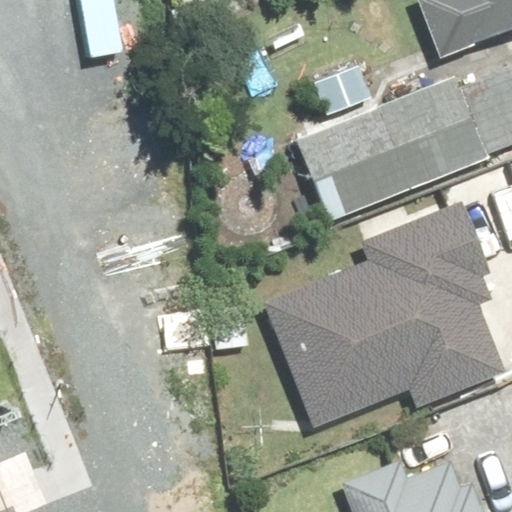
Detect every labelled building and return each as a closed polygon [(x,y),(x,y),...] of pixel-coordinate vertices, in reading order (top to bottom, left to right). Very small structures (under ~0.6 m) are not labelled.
[(511,0),(423,0),(441,52),(466,43),(511,26),(511,0)] [(313,81),(328,117),(373,97),(358,62),(313,81)] [(511,63),(461,85),(457,75),(294,141),(327,222),(511,146),(511,63)] [(489,264),(473,223),(465,202),(360,243),(369,264),(262,306),(312,434),(409,396),(416,412),(505,377),(476,304),(490,299),(479,268),(489,264)] [(344,487),(352,511),(479,511),(461,460),(405,480),(400,466),(344,487)]
